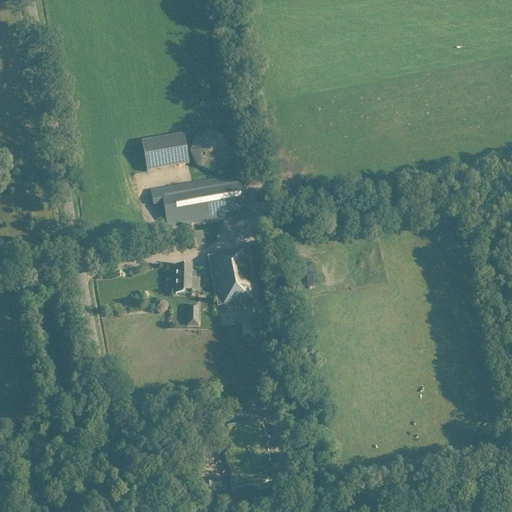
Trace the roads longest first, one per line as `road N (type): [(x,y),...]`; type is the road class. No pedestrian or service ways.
road 1 (unclassified): [(123,511),(29,0)]
road 2 (track): [(511,194),(261,236),(218,0)]
road 3 (track): [(261,236),(314,511)]
road 4 (track): [(511,409),(475,200)]
road 5 (track): [(380,511),(511,490)]
